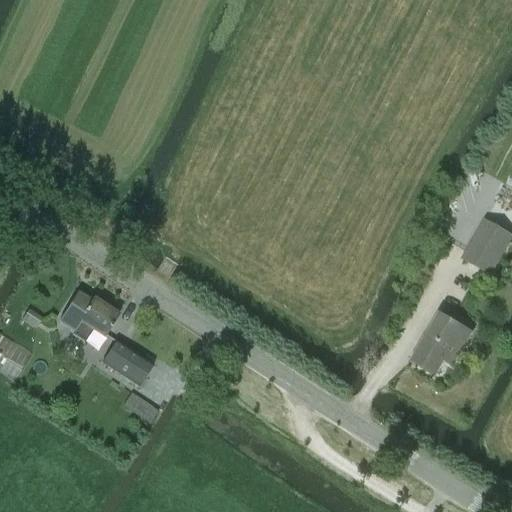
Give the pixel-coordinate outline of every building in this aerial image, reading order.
[(503,183),(511,188),(511,171),(503,183)] [(490,275),(511,238),(485,222),(463,260),(490,275)] [(76,295),(59,321),(75,332),(72,335),(84,343),(92,330),(104,338),(118,317),(92,300),(90,303),(76,295)] [(20,320),(34,329),(41,319),(27,310),(20,320)] [(455,360),(471,334),(439,316),(413,362),(435,375),(447,355),(455,360)] [(152,365),(116,342),(102,362),(138,386),(152,365)] [(129,393),(121,406),(147,423),(156,410),(129,393)]
